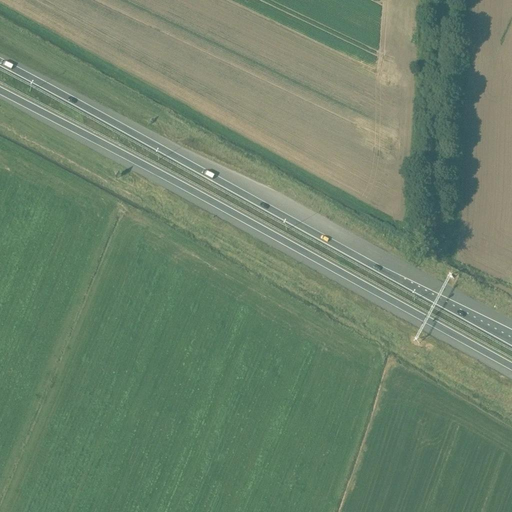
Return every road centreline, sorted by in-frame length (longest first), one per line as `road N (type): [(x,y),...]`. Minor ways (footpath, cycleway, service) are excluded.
road 1 (motorway): [(131,158),(511,366)]
road 2 (motorway): [(511,341),(141,137)]
road 3 (trunk): [(141,137),(0,61)]
road 4 (trunk): [(0,90),(131,158)]
